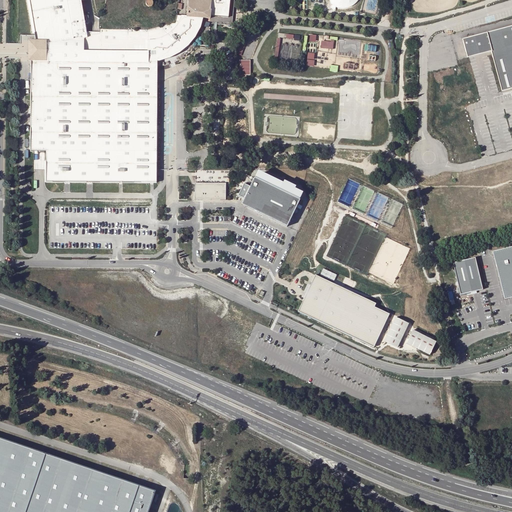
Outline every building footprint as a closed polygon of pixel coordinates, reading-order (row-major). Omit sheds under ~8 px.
[(175,23),(148,30),(100,29),(99,32),(86,32),(81,1),(85,0),(28,0),(35,41),(28,41),(29,50),(29,61),(31,61),(30,151),(34,151),(45,151),(45,182),(156,182),(157,152),(157,74),(157,71),(157,61),(157,55),(161,55),(167,53),(172,50),(175,49),(178,47),(180,45),(185,41),(189,35),(191,32),(193,29),(195,24),(196,21),(197,18),(203,18),(210,19),(210,23),(232,26),(234,0),(211,0),(212,0),(207,0),(188,0),(187,16),(181,16),(177,15),(175,23)] [(203,18),(197,18),(196,21),(195,24),(193,29),(191,32),(189,35),(185,41),(180,45),(178,47),(175,49),(172,50),(167,53),(161,55),(157,55),(157,61),(162,60),(168,59),(169,58),(174,56),(178,54),(183,51),(189,44),(194,39),(197,34),(199,29),(201,25),(202,21),(203,18)] [(511,26),(462,39),(467,58),(491,52),(502,91),(511,88),(511,26)] [(307,65),(314,66),(316,53),(309,52),(307,65)] [(254,178),(241,205),(287,227),(300,200),(254,178)] [(226,183),(195,183),(195,200),(225,200),(226,183)] [(511,246),(492,252),(504,300),(511,297),(511,246)] [(478,262),(456,267),(462,296),(484,291),(478,262)] [(333,285),(314,276),(297,312),(316,321),(333,285)] [(374,304),(333,285),(316,321),(373,348),(388,315),(372,307),(374,304)] [(395,316),(383,341),(397,347),(409,323),(395,316)] [(412,329),(405,342),(429,354),(436,341),(412,329)] [(0,511),(147,511),(155,491),(0,438),(0,511)]
